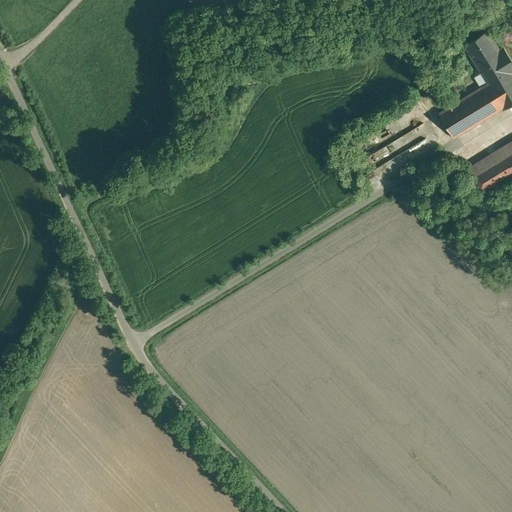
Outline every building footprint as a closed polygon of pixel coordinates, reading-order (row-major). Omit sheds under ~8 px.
[(499,51),(487,31),(465,45),(486,79),(484,81),(486,84),(510,69),(500,52),(501,51),(500,50),(499,51)] [(388,36),(364,41),(366,50),(390,46),(388,36)] [(486,84),(439,113),(454,138),(504,108),(504,109),(511,104),(511,71),(510,69),(486,84)] [(388,161),(365,174),(371,184),(437,148),(430,136),(424,139),(420,132),(427,129),(424,124),(383,146),(387,153),(384,155),(388,161)] [(511,140),(469,167),(485,194),(511,176),(511,140)] [(453,157),(448,160),(454,169),(458,166),(453,157)]
